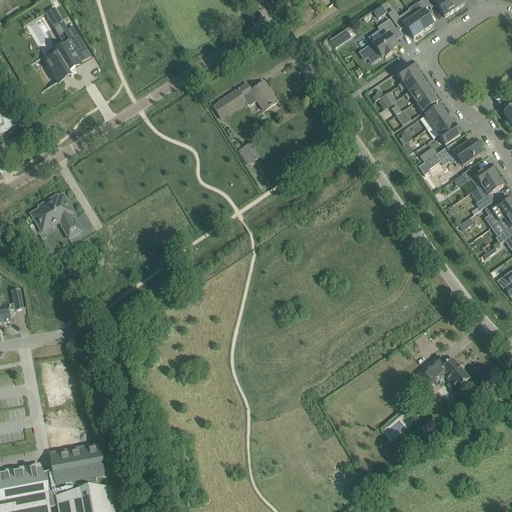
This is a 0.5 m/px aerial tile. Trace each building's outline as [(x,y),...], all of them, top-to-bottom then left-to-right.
[(423,0),(424,1),(429,8),(430,10),(436,7),(445,19),(455,12),(446,0),(423,0)] [(446,0),(455,12),(465,5),(461,0),(446,0)] [(419,15),(413,19),(423,34),(434,27),(423,12),(429,8),(424,1),(418,5),(419,7),(415,10),(419,15)] [(382,8),(374,13),(378,20),(385,15),(383,12),(384,11),(382,8)] [(55,9),(23,28),(23,29),(45,16),(53,29),(60,25),(70,42),(55,51),(58,56),(55,58),(55,57),(53,59),(50,61),(56,71),(51,73),(58,84),(71,77),(72,78),(70,74),(83,66),(76,55),(86,49),(86,48),(82,50),(76,40),(79,38),(73,28),(68,31),(55,9)] [(423,34),(413,19),(404,25),(401,21),(395,25),(399,32),(405,28),(413,41),(423,34)] [(372,46),(360,54),(365,61),(368,59),(372,65),(381,59),(382,60),(384,58),(385,60),(394,54),(393,52),(398,49),(394,44),(389,36),(396,31),(389,21),(377,29),(379,32),(384,38),(373,46),(372,46)] [(334,40),(329,42),(335,50),(339,47),(334,40)] [(396,75),(402,84),(402,85),(417,75),(410,65),(396,75)] [(405,88),(409,94),(424,84),(417,75),(402,85),(402,84),(398,87),(401,91),(405,88)] [(220,104),(212,109),(221,121),(228,117),(246,105),(247,107),(250,107),(254,104),(256,103),(262,112),(263,113),(269,110),(278,104),(273,97),(272,97),(263,85),(264,84),(252,92),(251,92),(242,98),(238,91),(219,103),(220,104)] [(412,98),(416,104),(430,94),(424,84),(409,94),(405,97),(408,101),(412,98)] [(437,104),(431,94),(416,104),(423,114),(437,104)] [(384,97),(384,98),(380,100),(385,106),(388,103),(384,97)] [(511,100),(504,106),(508,111),(503,114),(511,126),(511,100)] [(425,118),(432,128),(447,117),(440,107),(425,118)] [(0,139),(4,137),(2,134),(13,127),(9,121),(13,119),(9,113),(0,119),(0,139)] [(432,128),(438,137),(453,127),(447,117),(432,128)] [(453,127),(438,137),(445,147),(460,137),(453,127)] [(472,162),(481,156),(471,142),(459,150),(455,144),(435,157),(440,164),(448,159),(449,161),(456,162),(457,161),(462,168),(465,166),(466,167),(473,163),(472,162)] [(250,144),(238,152),(248,167),(260,159),(250,144)] [(431,160),(427,154),(420,159),(424,165),(431,160)] [(470,181),(477,191),(496,178),(489,168),(477,175),(473,169),(462,177),(467,184),(470,181)] [(496,178),(477,191),(483,200),(476,205),(480,212),(496,202),(491,196),(503,188),(496,178)] [(66,205),(68,204),(63,196),(59,199),(58,197),(39,208),(40,210),(31,216),(42,234),(60,223),(62,227),(61,228),(69,240),(82,232),(75,220),(74,220),(71,216),(74,215),(69,207),(68,208),(66,205)] [(500,224),(504,221),(511,215),(511,201),(500,209),(496,204),(485,212),(490,220),(494,221),(497,219),(500,224)] [(500,246),(505,243),(504,242),(511,237),(511,215),(504,221),(510,230),(496,240),(500,246)] [(470,219),(464,223),(468,227),(473,224),(470,219)] [(0,327),(4,327),(4,325),(12,323),(10,313),(16,312),(24,311),(20,291),(12,293),(14,305),(8,306),(4,306),(4,305),(0,305),(0,327)] [(67,360),(42,364),(47,394),(40,395),(42,407),(69,403),(68,397),(78,395),(74,371),(69,371),(67,360)] [(434,362),(417,375),(418,376),(429,389),(435,384),(436,386),(444,379),(449,385),(447,387),(452,393),(455,391),(455,392),(469,380),(452,360),(441,370),(434,362)] [(383,432),(392,441),(413,422),(404,412),(383,432)] [(40,469),(0,476),(0,511),(40,511),(48,511),(48,509),(50,509),(57,508),(67,506),(68,511),(111,511),(107,490),(106,490),(100,491),(100,489),(98,478),(104,477),(98,447),(65,454),(66,455),(50,458),(53,473),(41,475),(40,469)]
